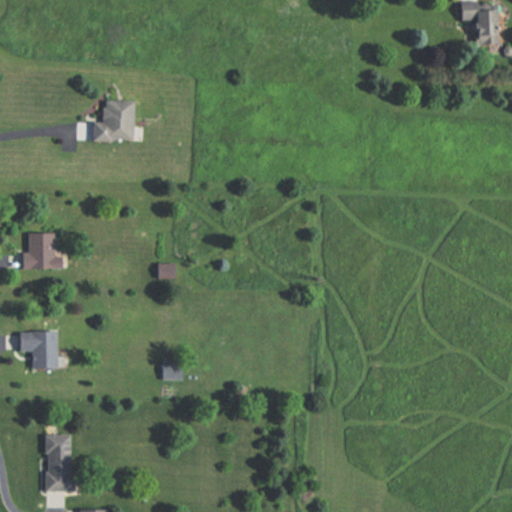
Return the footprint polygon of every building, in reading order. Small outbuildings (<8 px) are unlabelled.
[(455,3),(455,21),(470,21),(471,51),(502,50),(501,14),(490,14),(490,2),(455,3)] [(130,102),(98,102),(98,118),(88,118),(88,141),(130,141),(130,102)] [(17,269),(59,268),(59,255),(51,255),(50,231),(22,232),(23,251),(17,251),(17,269)] [(152,278),(173,278),(173,262),(152,262),(152,278)] [(53,330),(14,331),(14,353),(27,352),(27,367),(54,367),(53,330)] [(157,379),(179,379),(179,359),(157,359),(157,379)] [(40,433),(40,491),(69,491),(69,433),(40,433)]
